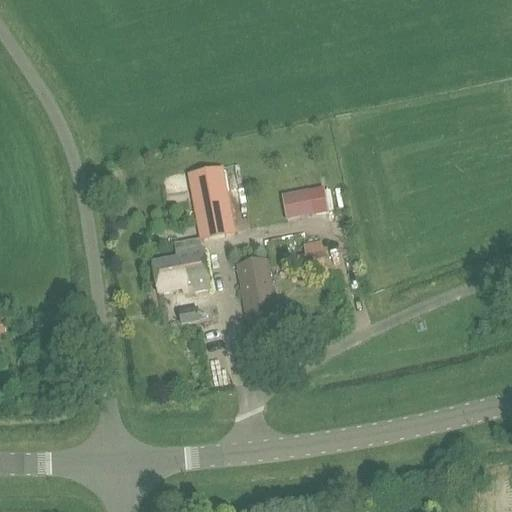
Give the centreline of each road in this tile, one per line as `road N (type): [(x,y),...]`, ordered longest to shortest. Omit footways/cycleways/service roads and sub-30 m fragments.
road 1 (unclassified): [(117,466),(77,203),(46,119),(0,49)]
road 2 (unclassified): [(251,454),(248,403),(258,385),(416,310),(511,276)]
road 3 (tertiary): [(251,454),(511,405)]
road 4 (tertiary): [(117,466),(251,454)]
